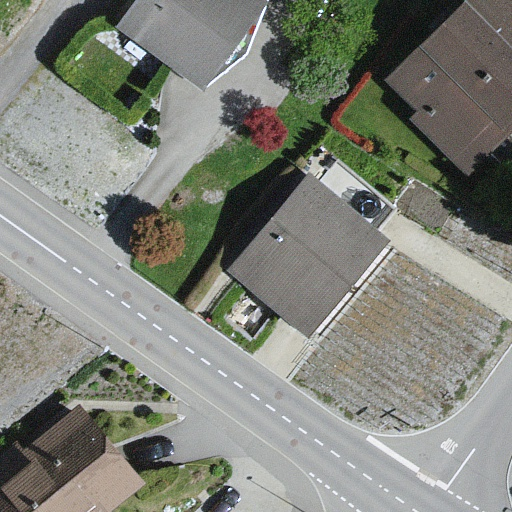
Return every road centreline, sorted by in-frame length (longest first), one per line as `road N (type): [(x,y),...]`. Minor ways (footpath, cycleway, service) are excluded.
road 1 (tertiary): [(424,511),(0,210)]
road 2 (residential): [(511,393),(425,511)]
